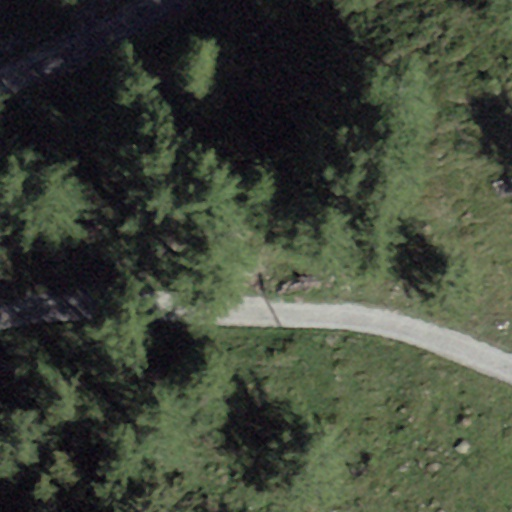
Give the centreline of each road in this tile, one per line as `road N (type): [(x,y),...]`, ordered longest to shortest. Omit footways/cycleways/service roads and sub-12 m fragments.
road 1 (track): [(511,359),(338,313),(0,328)]
road 2 (track): [(0,73),(161,0)]
